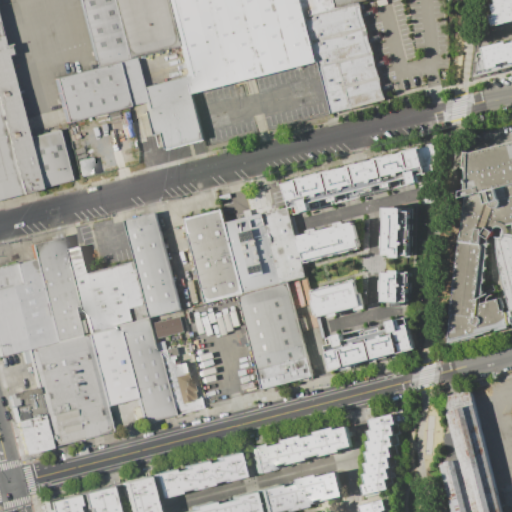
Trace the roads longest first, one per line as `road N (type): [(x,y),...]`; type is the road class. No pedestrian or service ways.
road 1 (residential): [(511,93),(0,225)]
road 2 (tertiary): [(428,377),(13,483)]
